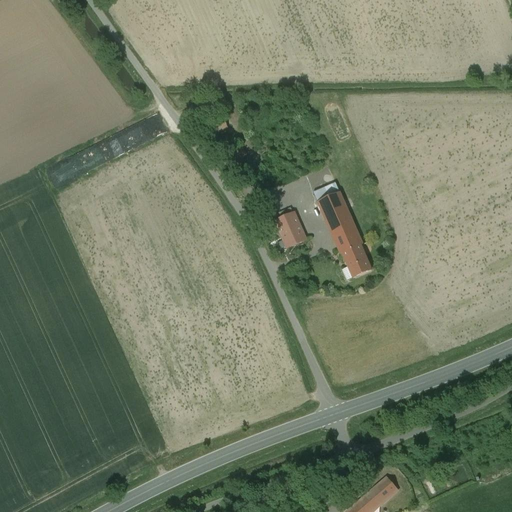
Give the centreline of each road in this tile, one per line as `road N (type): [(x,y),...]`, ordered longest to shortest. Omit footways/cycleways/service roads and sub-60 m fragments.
road 1 (unclassified): [(332,415),(239,210),(89,0)]
road 2 (primary): [(332,415),(107,511)]
road 3 (primary): [(511,347),(332,415)]
